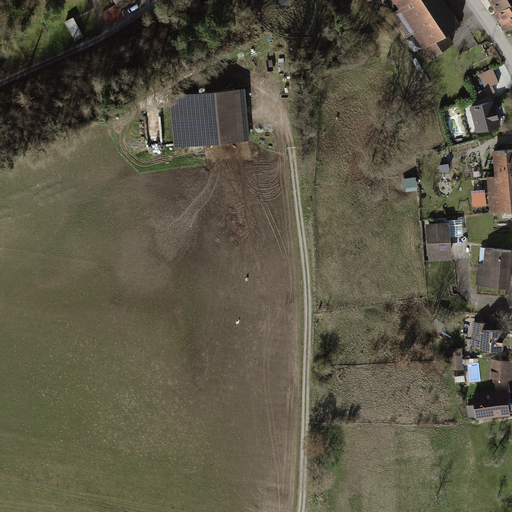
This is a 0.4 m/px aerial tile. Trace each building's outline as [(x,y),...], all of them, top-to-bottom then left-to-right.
[(416,31),(425,45),(444,32),(459,23),(444,0),(400,0),(397,2),(403,10),(416,31)] [(511,0),(490,0),(498,11),(511,2),(511,0)] [(511,2),(498,11),(508,27),(511,25),(511,2)] [(416,31),(403,10),(394,16),(407,37),(416,31)] [(75,15),(67,20),(77,39),(85,35),(75,15)] [(452,43),(444,32),(425,45),(432,56),(452,43)] [(479,74),(485,87),(492,84),(499,81),(493,67),(479,74)] [(495,90),(492,84),(485,87),(478,90),(481,96),(495,90)] [(238,89),(170,97),(176,142),(244,134),(238,89)] [(498,123),(492,98),(470,103),(476,129),(498,123)] [(489,175),(490,190),(511,189),(511,149),(494,150),(495,175),(489,175)] [(490,209),(511,208),(511,189),(490,190),(490,209)] [(448,257),(446,223),(426,224),(427,258),(448,257)] [(484,248),(483,263),(509,265),(510,250),(484,248)] [(508,285),(509,265),(483,263),(479,263),(477,283),(508,285)] [(486,322),(472,322),(470,345),(502,347),(503,328),(485,327),(486,322)] [(461,366),(460,346),(450,346),(450,366),(461,366)] [(509,375),(508,362),(490,363),(490,376),(495,376),(509,375)] [(509,391),(509,375),(495,376),(496,392),(506,391),(509,391)] [(508,413),(506,391),(496,392),(474,394),(476,416),(508,413)]
